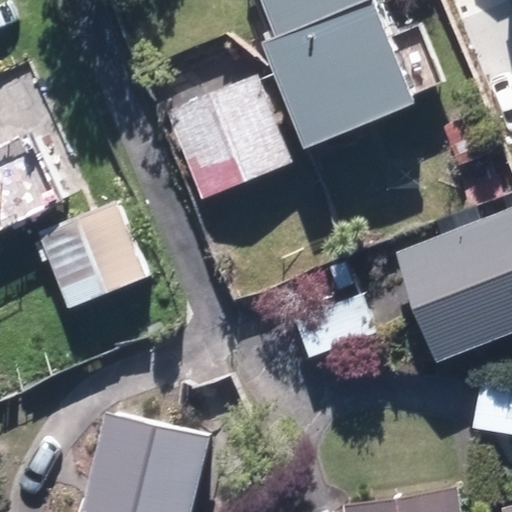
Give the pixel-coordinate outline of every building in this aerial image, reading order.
[(444,92),(412,0),(295,0),(339,128),(444,92)] [(511,0),(478,15),(511,95),(511,0)] [(310,157),(271,69),(193,103),(231,191),(310,157)] [(130,185),(50,230),(88,298),(168,253),(130,185)] [(511,232),(435,268),(471,344),(511,325),(511,232)] [(296,314),(312,356),(375,333),(360,290),(296,314)] [(511,387),(482,384),(477,429),(511,433),(511,387)] [(237,417),(125,393),(98,511),(237,511),(241,496),(221,492),(237,417)] [(478,511),(472,477),(371,494),(374,511),(478,511)]
